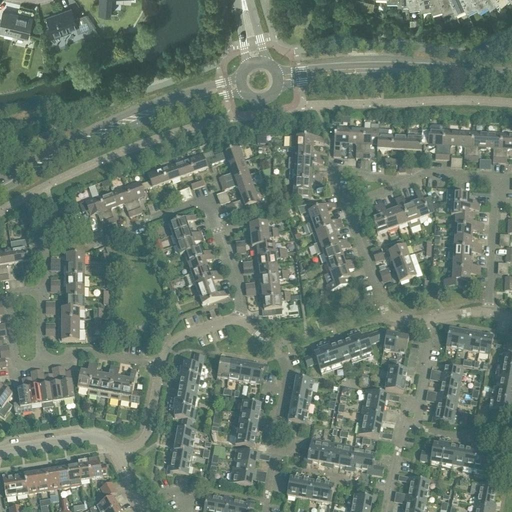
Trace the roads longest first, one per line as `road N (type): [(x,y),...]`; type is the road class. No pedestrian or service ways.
road 1 (residential): [(240,313),(202,203),(92,243),(61,234),(46,245),(43,288)]
road 2 (secondary): [(243,86),(97,139),(0,185)]
road 3 (secondary): [(511,76),(275,80)]
road 4 (residential): [(489,314),(496,178),(429,173),(411,181)]
road 5 (residential): [(264,511),(283,361)]
road 6 (residential): [(39,366),(14,358),(7,297),(14,288),(43,288)]
road 7 (residential): [(162,365),(83,356),(39,366)]
road 8 (residential): [(347,206),(379,302),(393,315)]
